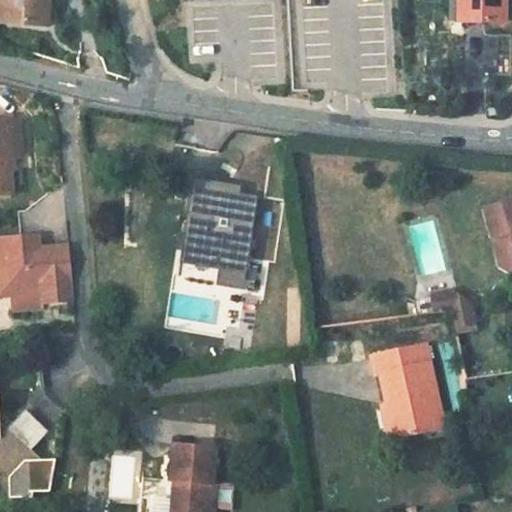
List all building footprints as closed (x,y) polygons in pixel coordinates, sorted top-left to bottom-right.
[(46,0),(6,0),(6,17),(6,21),(46,23),(46,0)] [(448,0),(449,24),(464,23),(463,0),(448,0)] [(463,0),(464,23),(505,22),(504,0),(463,0)] [(0,119),(0,193),(12,193),(11,157),(22,158),(21,119),(0,119)] [(192,178),(195,178),(197,164),(193,158),(175,155),(172,174),(192,178)] [(195,178),(192,178),(188,204),(196,205),(188,257),(246,267),(257,196),(238,193),(237,200),(225,199),(228,184),(195,178)] [(239,185),(228,184),(225,199),(237,200),(238,193),(239,185)] [(511,202),(503,205),(485,209),(492,238),(510,233),(511,239),(511,202)] [(511,261),(511,239),(510,233),(492,238),(499,265),(511,261)] [(39,250),(23,235),(0,237),(0,285),(11,284),(13,309),(45,307),(45,304),(74,301),(72,279),(69,248),(39,250)] [(169,293),(168,317),(221,319),(222,295),(169,293)] [(426,314),(451,310),(461,298),(457,294),(423,299),(426,314)] [(453,324),(470,321),(467,303),(461,298),(451,310),(453,324)] [(425,344),(372,355),(376,374),(382,373),(389,406),(394,405),(400,435),(442,426),(425,344)] [(389,406),(385,406),(391,437),(400,435),(394,405),(389,406)] [(48,434),(23,411),(6,431),(31,453),(48,434)] [(0,470),(8,479),(9,500),(33,499),(32,491),(47,490),(53,461),(39,461),(31,453),(6,431),(3,434),(0,431),(0,470)] [(215,450),(174,446),(172,481),(174,481),(172,511),(212,511),(215,483),(212,482),(215,450)] [(172,481),(167,481),(164,511),(172,511),(174,481),(172,481)] [(230,511),(233,485),(215,483),(212,511),(230,511)]
